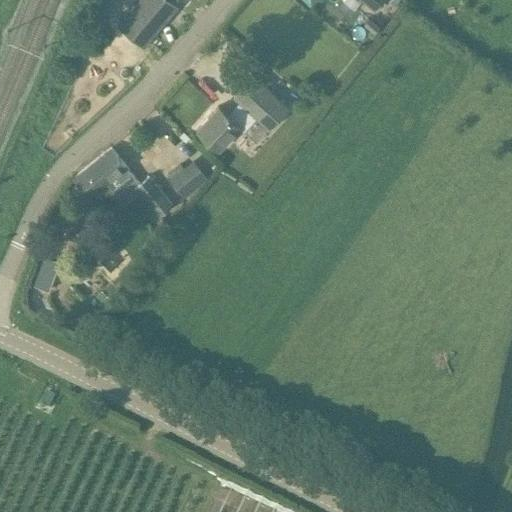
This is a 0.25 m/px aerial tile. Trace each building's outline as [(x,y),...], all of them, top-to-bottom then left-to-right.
[(169,0),(138,0),(118,24),(144,46),(178,7),(170,0),(169,0)] [(381,0),(364,0),(375,9),(381,0)] [(252,73),(231,95),(239,102),(256,117),(268,128),(288,106),(252,73)] [(218,150),(240,126),(244,130),(256,117),(239,102),(227,115),(218,107),(197,131),(218,150)] [(103,214),(120,200),(124,205),(139,194),(146,203),(158,218),(171,207),(158,190),(149,178),(140,185),(127,168),(112,149),(74,178),(89,197),(89,198),(90,197),(103,214)] [(171,179),(185,196),(207,179),(193,161),(171,179)] [(44,256),(33,286),(48,291),(59,261),(44,256)]
